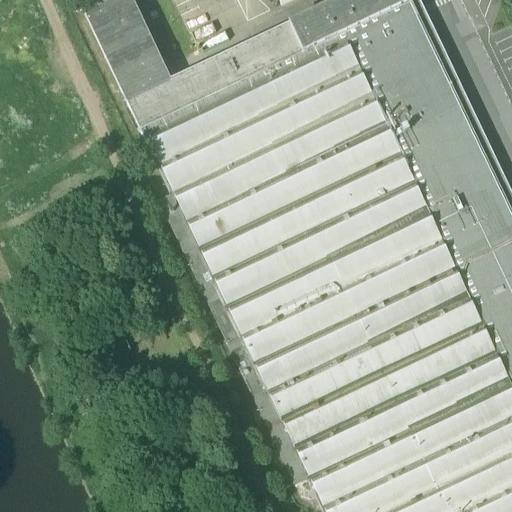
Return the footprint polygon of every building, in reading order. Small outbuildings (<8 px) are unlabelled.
[(83,12),(77,0),(68,0),(76,16),(83,12)] [(353,0),(172,87),(130,0),(126,0),(110,7),(104,10),(85,20),(144,142),(412,15),(406,1),(405,0),(353,0)] [(99,0),(104,10),(110,7),(106,0),(277,0),(281,7),(296,0),(99,0)] [(511,511),(511,223),(412,15),(144,142),(308,485),(320,511),(511,511)] [(73,197),(62,202),(68,213),(78,208),(73,197)] [(308,485),(171,199),(159,205),(295,491),(308,485)]
